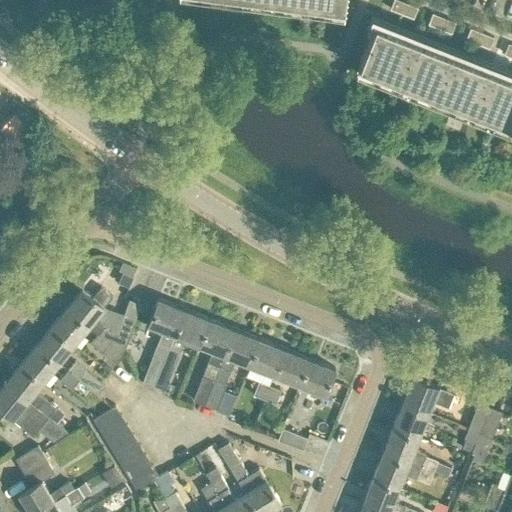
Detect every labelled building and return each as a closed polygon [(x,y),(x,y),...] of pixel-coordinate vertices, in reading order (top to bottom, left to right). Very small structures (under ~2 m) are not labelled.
[(392,0),(390,7),(401,11),(406,0),(404,0),(392,0)] [(406,0),(401,11),(413,16),(417,5),(406,0)] [(428,22),(439,26),(444,15),(432,11),(428,22)] [(444,15),(439,26),(451,31),(455,20),(444,15)] [(358,62),(511,123),(511,73),(375,19),(358,62)] [(466,37),(477,41),(481,30),(470,26),(466,37)] [(481,30),(477,41),(489,46),(493,35),(481,30)] [(122,261),(118,269),(120,270),(121,270),(132,275),(135,266),(122,261)] [(121,270),(117,280),(128,285),(133,275),(132,275),(121,270)] [(66,305),(88,324),(98,331),(123,351),(136,317),(124,312),(116,331),(96,314),(104,304),(112,294),(100,284),(92,294),(82,286),(80,287),(81,288),(66,305)] [(142,379),(154,384),(185,307),(161,297),(158,296),(148,323),(162,328),(142,379)] [(66,305),(51,324),(73,342),(88,324),(66,305)] [(184,337),(199,343),(210,317),(185,307),(154,384),(164,388),(184,337)] [(193,398),(205,403),(235,327),(210,317),(199,343),(212,348),(193,398)] [(51,324),(36,342),(58,361),(73,342),(51,324)] [(235,327),(205,403),(216,407),(226,382),(225,381),(234,357),(249,363),(260,336),(235,327)] [(122,352),(123,351),(98,331),(90,340),(116,361),(123,353),(122,352)] [(285,346),(260,336),(249,363),(275,373),(285,346)] [(36,342),(21,361),(43,379),(58,361),(36,342)] [(310,356),(285,346),(275,373),(300,383),(310,356)] [(331,365),(310,356),(300,383),(324,392),(334,365),(332,364),(331,365)] [(79,377),(81,379),(97,393),(105,383),(75,359),(67,368),(79,377)] [(21,361),(6,380),(48,415),(53,408),(56,405),(35,388),(43,379),(21,361)] [(71,387),(79,377),(67,368),(60,377),(71,387)] [(458,375),(446,371),(443,379),(455,383),(458,375)] [(412,373),(402,399),(428,409),(432,399),(448,405),(453,391),(438,385),(438,384),(412,373)] [(253,393),(264,397),(270,384),(258,379),(253,393)] [(48,415),(6,380),(0,386),(0,406),(20,423),(28,413),(41,424),(38,427),(53,439),(67,430),(56,421),(48,415)] [(270,384),(264,397),(275,401),(280,388),(270,384)] [(402,399),(392,424),(418,434),(428,409),(402,399)] [(478,400),(469,424),(480,428),(490,404),(478,400)] [(93,416),(99,426),(121,413),(115,403),(108,407),(93,416)] [(502,409),(490,404),(480,428),(492,433),(502,409)] [(53,408),(48,415),(56,421),(61,414),(53,408)] [(99,426),(106,437),(128,423),(121,413),(99,426)] [(106,437),(112,447),(134,433),(128,423),(106,437)] [(392,424),(382,449),(433,469),(437,460),(437,458),(425,453),(426,451),(414,446),(418,434),(392,424)] [(480,428),(469,424),(464,435),(465,436),(461,446),(472,450),(476,440),(480,428)] [(277,437),(302,447),(307,435),(282,425),(277,437)] [(492,433),(480,428),(476,440),(487,445),(492,433)] [(112,447),(118,457),(140,443),(134,433),(112,447)] [(245,489),(258,511),(262,511),(279,502),(281,501),(259,465),(248,472),(228,439),(218,446),(244,489),(245,489)] [(38,443),(16,457),(25,473),(48,459),(38,443)] [(118,457),(124,467),(146,453),(140,443),(118,457)] [(382,449),(372,474),(398,485),(404,471),(429,480),(433,469),(382,449)] [(124,467),(130,477),(152,464),(146,453),(124,467)] [(48,459),(25,473),(32,483),(18,492),(19,493),(20,493),(31,511),(32,511),(64,492),(60,485),(50,490),(42,477),(54,470),(48,459)] [(437,460),(433,469),(447,474),(451,465),(437,460)] [(114,463),(101,470),(110,485),(123,478),(114,463)] [(152,464),(130,477),(137,488),(159,474),(152,464)] [(210,479),(230,511),(258,511),(245,489),(244,489),(234,496),(215,465),(205,471),(210,479)] [(491,480),(487,491),(511,500),(511,472),(509,471),(504,485),(491,480)] [(372,474),(362,499),(394,511),(416,511),(417,509),(393,499),(398,485),(372,474)] [(207,511),(230,511),(210,479),(198,487),(212,509),(207,511)] [(32,511),(62,511),(61,509),(91,490),(85,480),(64,492),(32,511)] [(478,489),(474,499),(482,502),(486,492),(478,489)] [(185,511),(172,490),(164,495),(174,511),(185,511)] [(511,511),(511,500),(487,491),(486,492),(482,502),(507,511),(506,511),(511,511)] [(160,511),(174,511),(164,495),(154,501),(160,511)] [(394,511),(362,499),(356,511),(394,511)]
